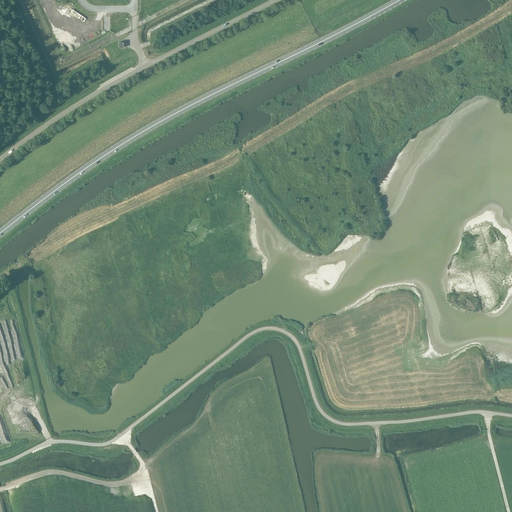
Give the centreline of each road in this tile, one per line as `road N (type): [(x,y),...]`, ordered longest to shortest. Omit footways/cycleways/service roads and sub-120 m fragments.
road 1 (track): [(511,6),(325,100),(210,170),(42,246),(0,278)]
road 2 (primary): [(0,233),(144,130),(398,0)]
road 3 (unclassified): [(0,165),(89,102),(284,0)]
road 4 (track): [(156,511),(144,467),(109,484),(50,471),(0,489)]
